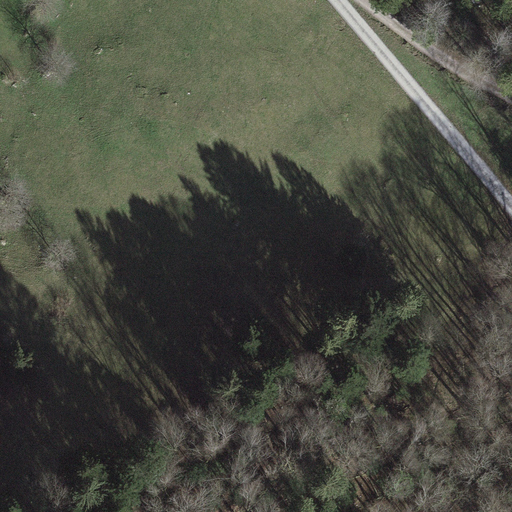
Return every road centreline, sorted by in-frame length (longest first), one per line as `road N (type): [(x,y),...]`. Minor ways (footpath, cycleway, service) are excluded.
road 1 (unclassified): [(511,202),(336,0)]
road 2 (track): [(369,0),(424,44),(511,93)]
